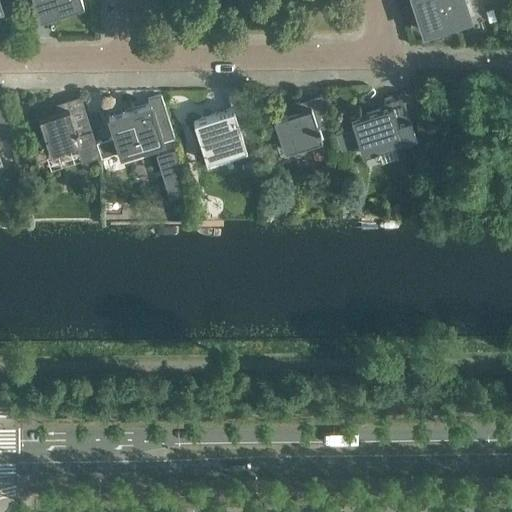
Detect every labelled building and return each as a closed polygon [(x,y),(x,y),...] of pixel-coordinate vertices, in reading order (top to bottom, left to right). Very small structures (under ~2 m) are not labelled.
[(83,4),(81,0),(19,0),(20,3),(30,0),(33,0),(39,18),(83,4)] [(463,0),(413,0),(423,31),(469,16),(463,0)] [(174,136),(161,93),(161,94),(148,98),(149,103),(108,116),(120,154),(163,141),(162,139),(174,136)] [(330,124),(320,93),(307,97),(311,107),(287,115),(286,113),(273,117),(280,140),(292,136),(295,144),(307,140),(308,142),(321,138),(321,137),(319,137),(317,130),(320,129),(319,125),(329,122),(329,124),(330,124)] [(415,136),(401,93),(384,98),(379,108),(350,117),(362,153),(415,136)] [(254,137),(241,94),(229,97),(232,109),(193,121),(202,147),(203,147),(206,158),(231,151),(227,139),(242,135),(243,140),(254,137)] [(92,130),(80,95),(54,103),(57,112),(38,117),(49,152),(80,143),(77,135),(92,130)] [(0,138),(12,134),(0,96),(0,138)] [(345,146),(357,142),(351,125),(339,130),(345,146)]
